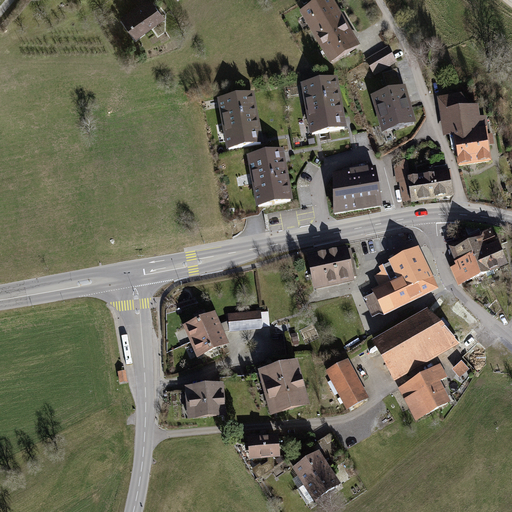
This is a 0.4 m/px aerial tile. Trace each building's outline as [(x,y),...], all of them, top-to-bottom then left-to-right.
[(150,0),(149,0),(126,17),(138,34),(163,17),(150,0)] [(311,19),(316,27),(338,14),(329,0),(324,0),(303,12),(307,18),(311,19)] [(319,39),(322,45),(325,43),(347,30),(338,14),(316,27),(320,35),(319,39)] [(347,30),(325,43),(330,51),(329,55),(332,61),(356,47),(347,30)] [(388,49),(367,61),(374,74),(395,62),(388,49)] [(397,69),(383,74),(388,90),(402,86),(397,69)] [(456,87),(452,74),(445,76),(449,89),(456,87)] [(304,85),(312,135),(344,129),(336,80),(304,85)] [(403,89),(374,97),(384,132),(413,124),(403,89)] [(220,101),(229,150),(261,144),(252,95),(220,101)] [(462,98),(445,101),(452,149),(457,148),(459,166),(490,162),(487,144),(492,143),(491,136),(486,137),(485,131),(484,131),(482,118),(472,120),(471,108),(468,108),(462,98)] [(250,158),(259,207),(291,201),(281,152),(250,158)] [(406,176),(404,165),(396,170),(397,177),(406,176)] [(433,172),(436,199),(452,196),(449,173),(447,167),(433,169),(433,172)] [(342,194),(340,194),(343,212),(381,206),(375,170),(339,175),(342,194)] [(436,199),(433,172),(430,172),(430,176),(400,181),(403,200),(412,199),(413,202),(436,199)] [(453,251),(458,262),(475,255),(496,247),(490,233),(470,241),(469,238),(464,240),(466,245),(453,251)] [(496,247),(475,255),(485,274),(505,266),(498,246),(496,247)] [(309,258),(315,286),(356,278),(354,269),(350,270),(347,256),(351,256),(350,249),(309,258)] [(372,287),(385,312),(432,289),(414,252),(394,262),(383,267),(385,272),(377,276),(381,283),(372,287)] [(475,255),(458,262),(460,266),(456,268),(457,270),(454,272),(459,285),(485,274),(475,255)] [(385,336),(375,344),(396,380),(416,368),(414,363),(455,341),(458,344),(480,322),(454,295),(445,304),(439,298),(425,311),(426,313),(385,336)] [(263,313),(265,328),(271,327),(268,312),(263,313)] [(260,313),(230,316),(231,331),(261,328),(260,313)] [(187,327),(194,341),(220,330),(214,316),(187,327)] [(226,344),(220,330),(194,341),(200,355),(226,344)] [(365,396),(347,363),(329,373),(347,406),(365,396)] [(462,381),(470,370),(461,363),(453,373),(462,381)] [(296,364),(263,373),(274,413),(307,404),(296,364)] [(440,367),(419,379),(436,410),(448,403),(437,383),(446,378),(440,367)] [(119,373),(120,383),(127,382),(125,372),(119,373)] [(426,415),(436,410),(419,379),(400,389),(407,401),(417,396),(426,415)] [(224,414),(222,387),(190,390),(192,418),(224,414)] [(276,438),(250,440),(252,458),(278,455),(276,438)] [(296,468),(306,484),(328,469),(318,454),(296,468)] [(275,461),(253,463),(254,475),(276,473),(275,461)] [(328,469),(306,484),(316,499),(338,485),(328,469)]
